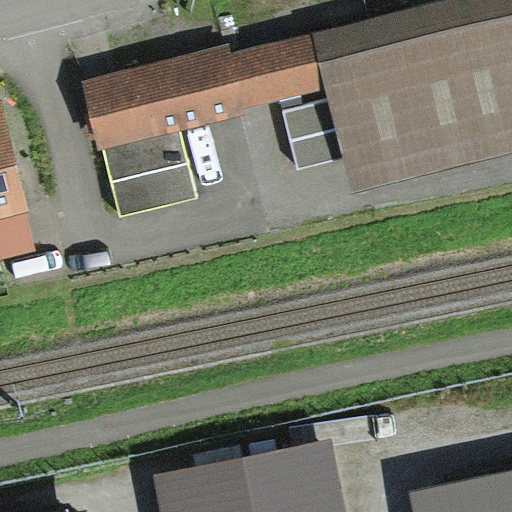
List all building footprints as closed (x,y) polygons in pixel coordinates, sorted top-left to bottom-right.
[(511,0),(455,0),(316,34),(333,99),(347,156),(355,191),(511,153),(511,0)] [(102,147),(180,128),(245,112),(243,104),(328,83),(316,34),(230,56),(228,45),(86,81),(102,147)] [(347,156),(333,99),(283,111),(297,168),(347,156)] [(3,101),(0,101),(0,259),(40,250),(3,101)] [(197,190),(180,128),(102,147),(119,212),(197,190)] [(164,511),(345,511),(331,435),(156,468),(164,511)] [(511,511),(511,471),(413,492),(416,511),(511,511)]
